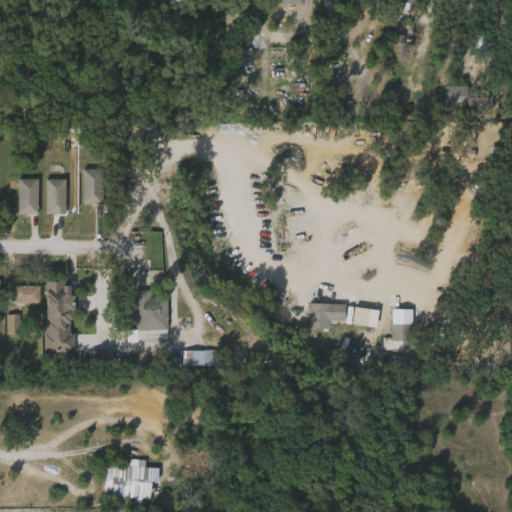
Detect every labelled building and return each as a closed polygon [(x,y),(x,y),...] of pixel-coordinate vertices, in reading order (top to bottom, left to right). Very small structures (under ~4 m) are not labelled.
[(295,15),(295,0),(291,0),(290,0),(267,0),(267,14),(295,15)] [(366,0),(366,9),(377,9),(377,0),(366,0)] [(396,0),(396,11),(412,12),(413,0),(403,0),(396,0)] [(251,66),(234,66),(234,47),(251,47),(251,66)] [(480,117),(481,103),(463,102),(463,96),(436,96),(436,116),(480,117)] [(90,204),(83,204),(82,168),(101,168),(102,203),(90,204)] [(23,213),(17,213),(18,178),(38,178),(37,213),(23,213)] [(50,213),(45,213),(45,178),(65,178),(65,214),(50,213)] [(75,214),(93,214),(93,179),(74,179),(75,214)] [(10,224),(30,224),(29,189),(10,189),(10,224)] [(37,189),(37,224),(58,224),(57,189),(37,189)] [(40,285),(39,303),(24,303),(24,305),(16,305),(16,302),(14,302),(14,285),(40,285)] [(152,290),(152,297),(168,296),(168,339),(139,339),(139,330),(137,330),(137,291),(152,290)] [(65,362),(65,343),(63,343),(64,314),(65,314),(65,305),(62,305),(62,296),(53,296),(53,291),(37,291),(37,362),(65,362)] [(31,313),(31,296),(7,296),(7,313),(31,313)] [(347,304),(347,321),(331,320),(331,329),(309,329),(310,303),(347,304)] [(321,339),(321,331),(336,331),(336,314),(300,313),(300,339),(321,339)] [(343,333),(367,338),(370,321),(346,317),(343,333)] [(374,359),(391,360),(391,359),(403,360),(404,319),(383,319),(383,349),(375,348),(374,359)] [(11,324),(0,324),(0,343),(12,343),(11,324)] [(412,324),(412,337),(423,338),(423,349),(401,348),(402,340),(391,340),(392,324),(412,324)] [(214,366),(178,366),(178,356),(181,356),(181,350),(215,349),(214,366)] [(451,368),(382,367),(382,355),(451,355),(451,368)] [(82,360),(81,372),(104,372),(105,361),(82,360)] [(175,377),(213,376),(212,360),(174,361),(175,377)] [(374,375),(407,374),(407,365),(374,366),(374,375)] [(97,475),(95,507),(134,509),(134,508),(142,509),(144,477),(129,476),(130,469),(121,469),(121,476),(97,475)]
